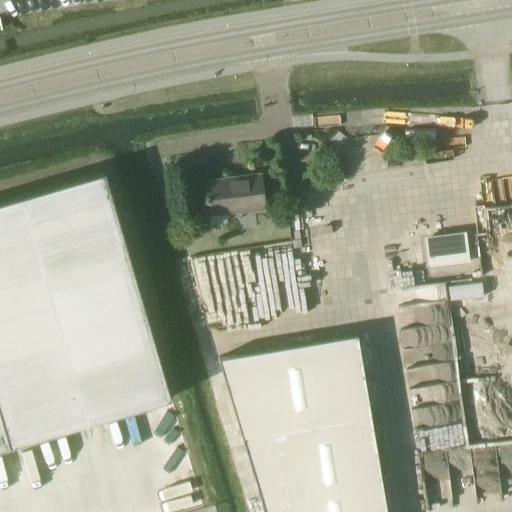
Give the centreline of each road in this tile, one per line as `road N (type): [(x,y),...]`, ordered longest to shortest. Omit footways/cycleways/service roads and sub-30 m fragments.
road 1 (tertiary): [(0,114),(137,78),(511,15)]
road 2 (tertiary): [(447,0),(127,55),(0,88)]
